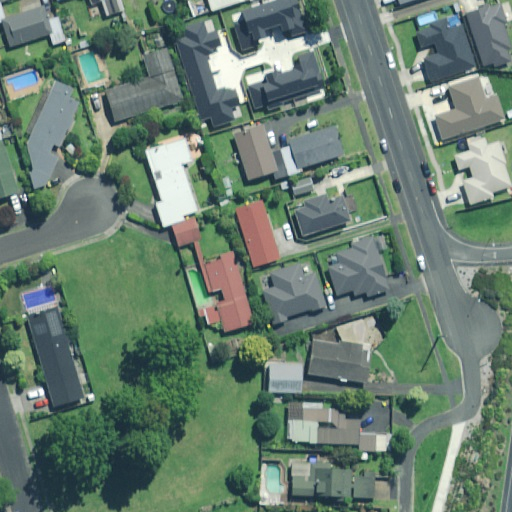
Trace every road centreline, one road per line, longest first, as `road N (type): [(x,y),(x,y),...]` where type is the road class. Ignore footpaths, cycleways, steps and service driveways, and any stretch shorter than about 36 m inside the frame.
road 1 (residential): [(434,245),(361,23)]
road 2 (residential): [(470,328),(478,391),(459,417),(420,431),(407,456),(405,511)]
